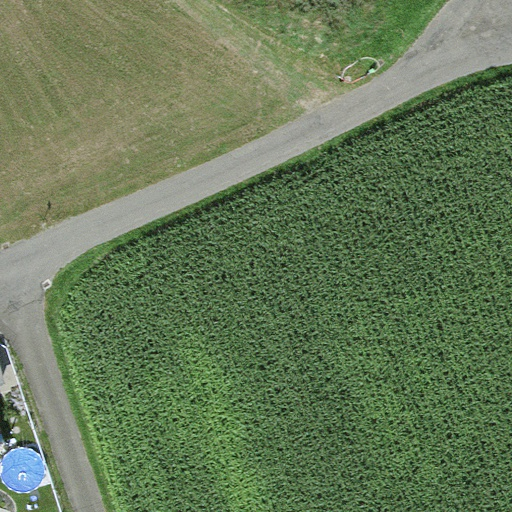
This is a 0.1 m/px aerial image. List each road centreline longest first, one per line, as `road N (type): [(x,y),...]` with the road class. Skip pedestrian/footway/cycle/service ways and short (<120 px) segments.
road 1 (residential): [(511,47),(425,74),(10,276)]
road 2 (residential): [(89,511),(10,276)]
